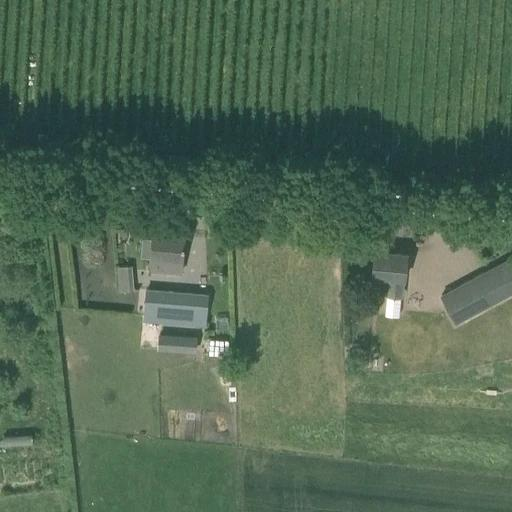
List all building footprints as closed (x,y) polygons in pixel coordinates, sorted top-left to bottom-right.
[(184,234),(152,231),(152,239),(143,238),(142,255),(150,255),(149,269),(182,272),(184,234)] [(404,278),(406,253),(374,251),(371,275),(372,275),(370,293),(399,296),(401,278),(404,278)] [(456,322),(511,291),(511,264),(509,259),(442,295),(456,322)] [(117,265),(118,288),(134,287),(133,265),(117,265)] [(147,290),(144,315),(151,315),(151,320),(197,325),(197,320),(205,321),(207,295),(147,290)] [(160,352),(201,350),(200,330),(159,332),(160,352)] [(213,338),(212,366),(227,366),(227,338),(213,338)]
